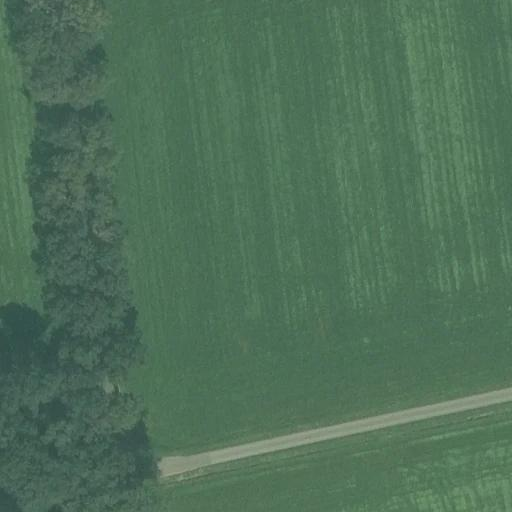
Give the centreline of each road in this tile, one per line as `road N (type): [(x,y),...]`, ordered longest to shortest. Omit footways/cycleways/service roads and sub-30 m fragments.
road 1 (unclassified): [(511,393),(169,468),(133,467),(118,452)]
road 2 (track): [(118,452),(37,481),(23,493),(22,511)]
